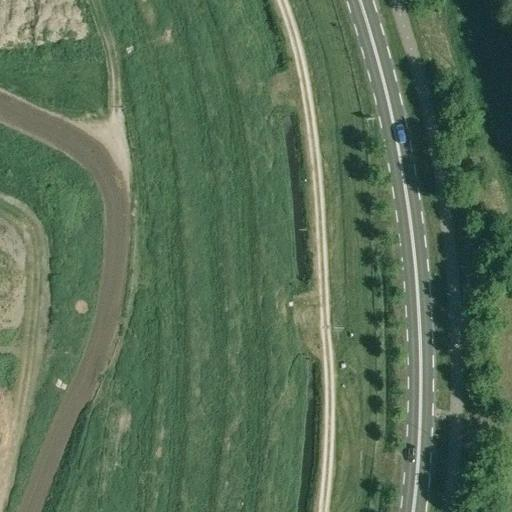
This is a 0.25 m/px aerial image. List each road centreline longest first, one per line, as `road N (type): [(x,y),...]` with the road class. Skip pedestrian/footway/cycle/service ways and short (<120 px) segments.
road 1 (secondary): [(412,511),(421,375),(417,281),(392,110),(360,0)]
road 2 (track): [(322,511),(328,383),(316,179),(281,0)]
road 3 (track): [(29,511),(108,310),(118,267),(116,195),(97,159),(0,107)]
